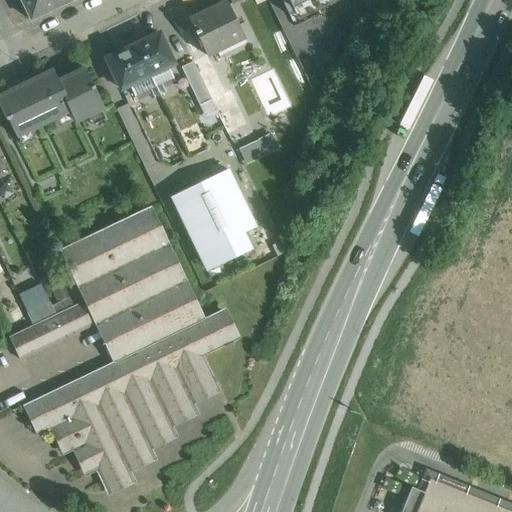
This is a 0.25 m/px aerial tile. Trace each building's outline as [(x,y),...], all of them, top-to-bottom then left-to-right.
[(52,0),(21,0),(30,20),(56,8),(52,0)] [(225,2),(190,19),(189,18),(188,19),(203,50),(240,32),(243,38),(244,37),(226,0),(224,1),(225,2)] [(278,0),(289,22),(333,2),(331,0),(278,0)] [(158,33),(136,45),(151,75),(173,64),(158,33)] [(136,45),(106,59),(114,75),(113,76),(118,86),(119,85),(121,90),(151,75),(136,45)] [(220,81),(207,55),(207,54),(193,61),(206,88),(220,81)] [(206,88),(193,61),(181,67),(200,105),(212,99),(206,88)] [(57,81),(71,110),(76,121),(87,115),(102,107),(84,69),(66,78),(65,77),(57,81)] [(273,69),(250,80),(268,118),(282,111),(291,107),(273,69)] [(71,110),(57,81),(52,71),(29,83),(29,81),(20,85),(20,87),(0,96),(0,104),(7,119),(9,118),(17,136),(32,128),(32,129),(57,117),(57,116),(71,110)] [(247,123),(230,90),(225,92),(220,81),(206,88),(212,99),(228,133),(247,123)] [(299,122),(291,107),(282,111),(290,126),(299,122)] [(255,140),(247,123),(228,133),(236,149),(240,147),(255,140)] [(300,126),(289,131),(299,150),(306,136),(300,126)] [(255,140),(240,147),(247,162),(279,148),(271,132),(255,140)] [(245,233),(256,227),(229,171),(171,198),(198,255),(245,233)] [(203,320),(148,208),(61,250),(86,301),(96,323),(97,324),(104,321),(122,359),(27,404),(41,433),(54,427),(66,453),(76,448),(89,474),(96,471),(105,491),(132,478),(128,468),(153,456),(148,446),(174,433),(170,423),(196,410),(191,400),(217,388),(202,356),(235,340),(221,311),(203,320)] [(254,250),(245,233),(198,255),(207,273),(254,250)] [(86,301),(72,308),(82,329),(96,323),(86,301)] [(82,329),(72,308),(58,315),(68,336),(82,329)] [(58,315),(43,322),(53,343),(68,336),(58,315)] [(43,322),(23,331),(33,353),(53,343),(43,322)] [(33,353),(23,331),(10,338),(20,359),(33,353)] [(470,489),(469,490),(467,489),(466,492),(424,475),(418,490),(411,487),(400,511),(511,511),(511,510),(511,507),(511,506),(507,504),(506,505),(504,504),(503,507),(475,496),(476,493),(474,492),(475,491),(470,489)]
